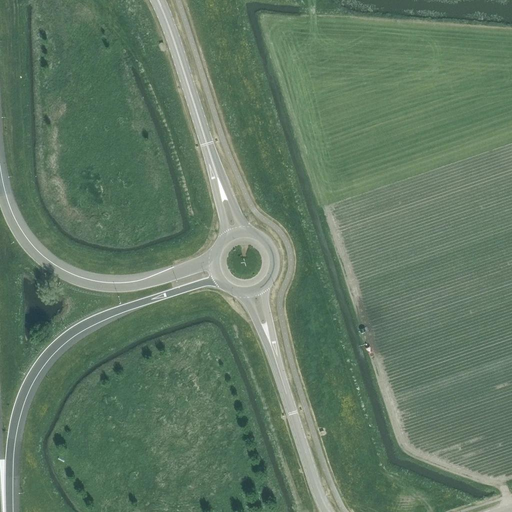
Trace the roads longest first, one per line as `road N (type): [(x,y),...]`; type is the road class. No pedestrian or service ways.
road 1 (motorway): [(10,511),(15,419),(44,359),(103,316),(220,279)]
road 2 (motorway): [(216,260),(141,286),(73,280),(18,236),(0,186)]
road 3 (tertiary): [(157,0),(236,238)]
road 4 (tertiary): [(253,293),(327,511)]
